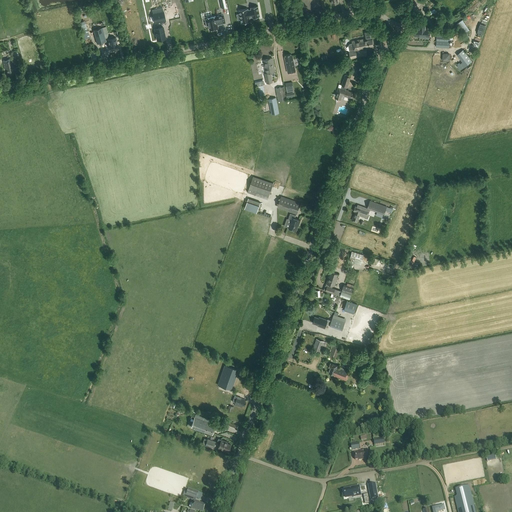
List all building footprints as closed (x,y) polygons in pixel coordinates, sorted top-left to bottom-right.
[(248,8),(239,10),(242,22),(250,21),(249,17),(252,16),(252,17),(260,16),(258,6),(251,7),(251,9),(248,10),(248,8)] [(162,7),(152,10),(153,13),(152,14),(154,22),(165,19),(163,11),(162,7)] [(209,26),(210,30),(218,28),(217,24),(225,23),(223,15),(215,16),(207,18),(208,21),(205,22),(206,26),(209,26)] [(429,38),(430,29),(425,29),(425,24),(420,23),(419,30),(415,30),(414,36),(419,36),(419,38),(429,38)] [(87,27),(81,28),(84,39),(90,37),(87,27)] [(163,27),(155,29),(155,33),(155,34),(155,35),(156,36),(157,40),(165,39),(163,27)] [(437,27),(436,47),(449,48),(451,32),(444,31),(445,28),(437,27)] [(102,28),(93,30),(97,44),(106,41),(102,28)] [(118,49),(116,37),(108,39),(110,50),(118,49)] [(349,44),(348,45),(349,52),(350,59),(367,55),(366,49),(366,47),(373,46),(373,45),(374,45),(373,40),(371,40),(371,39),(365,41),(364,39),(351,41),(352,43),(349,44)] [(460,70),(472,61),(463,50),(457,54),(462,62),(461,63),(461,62),(458,64),(459,64),(457,66),(460,70)] [(288,73),(295,71),(292,55),(291,56),(291,54),(285,55),(286,57),(284,57),(288,73)] [(270,73),(275,72),(272,58),(263,60),(265,69),(266,74),(264,74),(267,84),(272,82),(270,73)] [(7,75),(14,73),(14,71),(20,69),(19,67),(16,68),(13,69),(13,67),(14,67),(12,59),(3,61),(5,69),(6,69),(7,75)] [(355,81),(361,83),(364,72),(360,71),(358,73),(355,81)] [(350,76),(344,74),(340,88),(338,87),(334,97),(340,99),(341,95),(347,97),(350,98),(350,99),(354,100),(356,95),(352,93),(352,92),(347,91),(347,90),(345,89),(346,87),(350,76)] [(292,82),(285,83),(287,92),(294,91),(292,82)] [(276,88),(278,102),(286,100),(284,87),(276,88)] [(312,97),(310,88),(302,89),(303,98),(312,97)] [(271,115),(279,113),(276,98),(268,99),(271,115)] [(267,199),(273,183),(253,176),(247,192),(267,199)] [(301,203),(281,196),(278,206),(297,213),(301,203)] [(246,209),(258,213),(262,201),(249,197),(246,209)] [(370,201),(369,203),(367,208),(357,205),(357,207),(355,206),(353,211),(355,211),(352,220),(357,222),(359,216),(366,218),(369,209),(384,214),(387,206),(370,201)] [(299,224),(300,220),(295,218),(296,215),(290,213),(288,219),(291,220),(288,228),(296,231),(299,223),(299,224)] [(349,260),(361,264),(363,254),(352,251),(349,260)] [(335,286),(338,277),(336,277),(337,274),(331,272),(329,278),(329,277),(327,283),(328,284),(328,286),(327,286),(326,290),(333,293),(335,288),(332,288),(333,285),(335,286)] [(335,289),(333,294),(349,299),(353,287),(344,284),(342,291),(335,289)] [(354,313),(357,304),(347,300),(344,310),(354,313)] [(325,328),(328,320),(319,317),(319,318),(315,316),(313,323),(318,325),(318,326),(325,328)] [(330,325),(342,330),(345,322),(332,317),(330,325)] [(312,350),(320,353),(324,341),(316,339),(312,350)] [(341,347),(333,344),(329,356),(337,359),(341,347)] [(353,364),(357,352),(349,350),(345,362),(353,364)] [(346,381),(350,371),(339,367),(339,366),(330,363),(329,367),(331,368),(329,373),(334,375),(334,376),(346,381)] [(217,385),(231,390),(238,370),(224,365),(217,385)] [(352,366),(350,373),(361,378),(364,371),(352,366)] [(235,403),(234,405),(242,407),(242,405),(244,406),(246,401),(245,401),(245,400),(244,400),(245,399),(235,395),(232,402),(235,403)] [(214,424),(216,420),(213,419),(212,420),(195,414),(191,427),(211,434),(215,425),(214,424)] [(222,423),(237,428),(238,425),(223,420),(222,423)] [(213,448),(215,441),(207,438),(205,446),(213,448)] [(228,450),(230,444),(227,443),(227,442),(218,438),(216,443),(219,444),(218,447),(224,450),(224,449),(228,450)] [(360,452),(354,453),(355,460),(358,459),(358,460),(370,458),(368,449),(359,450),(360,452)] [(377,498),(375,483),(368,484),(370,499),(377,498)] [(354,497),(360,496),(359,486),(351,487),(351,489),(349,489),(349,488),(344,489),(345,497),(353,496),(353,497),(354,497)] [(458,496),(454,497),(457,511),(475,511),(469,486),(456,489),(458,496)] [(188,488),(186,496),(196,499),(198,492),(188,488)] [(191,508),(191,509),(198,511),(201,511),(202,511),(205,505),(199,503),(199,502),(195,501),(194,500),(191,508)]
